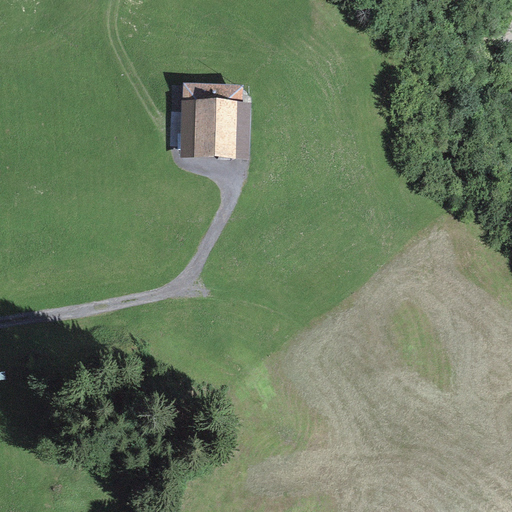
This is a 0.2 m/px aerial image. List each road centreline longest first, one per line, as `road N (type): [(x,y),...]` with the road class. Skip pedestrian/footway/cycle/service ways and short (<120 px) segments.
road 1 (track): [(0,319),(150,297),(187,278),(238,169)]
road 2 (track): [(229,187),(176,159),(116,48),(116,0)]
